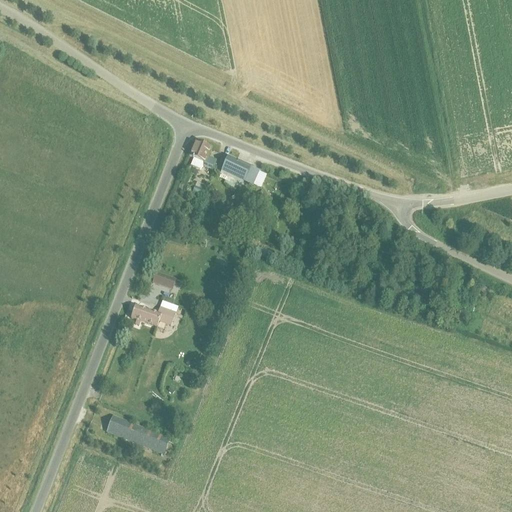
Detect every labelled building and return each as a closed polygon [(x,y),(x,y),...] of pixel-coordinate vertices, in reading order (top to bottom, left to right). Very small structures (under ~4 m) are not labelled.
[(196,143),(190,157),(194,159),(191,167),(201,171),(202,168),(212,172),(216,161),(207,157),(210,149),(196,143)] [(221,172),(236,179),(234,184),(241,187),(243,182),(252,186),(258,171),(227,157),(221,172)] [(181,183),(187,185),(191,177),(185,175),(181,183)] [(195,187),(192,194),(208,201),(211,194),(205,192),(207,187),(197,183),(195,187)] [(277,215),(271,213),(267,222),(274,224),(277,215)] [(285,242),(293,246),(299,232),(291,228),(285,242)] [(157,274),(154,283),(173,291),(176,281),(157,274)] [(131,318),(156,328),(159,322),(167,325),(171,313),(160,308),(157,315),(135,306),(131,318)] [(163,455),(168,443),(177,447),(181,438),(175,436),(173,441),(114,418),(107,433),(163,455)]
